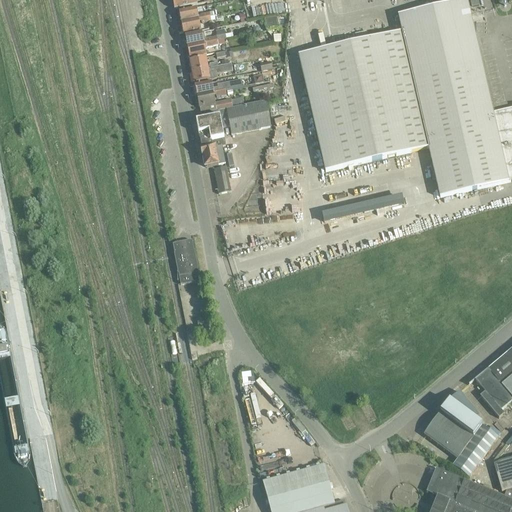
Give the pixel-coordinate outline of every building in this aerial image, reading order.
[(172,0),(174,10),(197,6),(195,0),(172,0)] [(243,0),(236,2),(238,13),(245,11),(243,0)] [(429,149),(440,199),(511,182),(511,109),(493,114),(492,107),(475,34),(476,34),(476,23),(473,24),(471,16),(470,17),(467,3),(465,2),(400,16),(399,19),(402,33),(393,35),(310,54),(299,57),(325,173),(429,149)] [(179,13),(181,24),(210,18),(217,17),(216,12),(198,16),(196,9),(179,13)] [(210,18),(181,24),(183,35),(201,32),(199,24),(211,22),(210,18)] [(277,18),(265,20),(266,25),(266,30),(278,27),(277,18)] [(186,43),(187,48),(224,40),(226,40),(225,35),(208,39),(208,41),(205,41),(204,33),(185,37),(185,38),(184,38),(185,43),(186,43)] [(224,40),(187,48),(188,52),(187,53),(188,58),(190,58),(190,59),(206,56),(204,47),(206,46),(206,48),(225,44),(224,40)] [(191,68),(192,73),(218,68),(217,63),(209,65),(210,66),(208,67),(206,59),(190,62),(190,63),(189,63),(190,68),(191,68)] [(218,68),(192,73),(193,77),(192,77),(193,83),(194,83),(194,84),(210,81),(209,74),(216,73),(216,76),(232,73),(231,65),(218,68)] [(196,93),(197,97),(224,92),(235,90),(234,84),(217,87),(215,89),(215,91),(213,91),(211,83),(195,87),(195,88),(193,88),(194,92),(196,93)] [(272,84),(252,88),(253,93),(269,90),(271,99),(266,100),(266,103),(276,101),(272,84)] [(200,109),(202,116),(244,108),(242,100),(216,105),(214,97),(216,97),(216,98),(225,96),(224,92),(197,97),(198,102),(196,104),(197,107),(199,107),(199,109),(200,109)] [(196,122),(199,138),(212,145),(215,147),(218,167),(226,165),(222,147),(226,147),(224,140),(222,130),(229,128),(231,136),(271,129),(266,104),(244,108),(202,116),(202,121),(196,122)] [(212,145),(199,138),(205,170),(218,167),(215,147),(212,145)] [(214,171),(219,196),(231,193),(226,169),(214,171)] [(192,241),(173,245),(181,286),(200,282),(192,241)] [(197,320),(199,334),(209,332),(207,318),(197,320)] [(485,393),(481,396),(480,398),(498,419),(503,415),(501,412),(511,402),(511,350),(475,382),(485,393)] [(450,402),(441,414),(429,430),(424,436),(458,461),(453,468),(469,479),(499,439),(482,427),(482,426),(450,402)] [(502,493),(506,492),(511,490),(511,458),(501,462),(494,466),(502,493)] [(269,506),(270,511),(308,511),(334,505),(330,490),(333,489),(332,486),(329,486),(324,467),(320,468),(319,466),(316,467),(317,469),(310,471),(309,468),(306,469),(307,472),(300,474),(299,471),(296,472),(297,474),(290,476),(289,474),(286,475),(287,477),(280,479),(279,477),(276,477),(277,480),(270,482),(269,479),(266,480),(267,483),(263,484),(268,503),(266,504),(267,507),(269,506)] [(511,511),(511,490),(506,492),(504,497),(439,471),(430,492),(439,496),(438,498),(440,499),(435,511),(511,511)] [(347,511),(346,508),(344,502),(334,505),(308,511),(347,511)]
